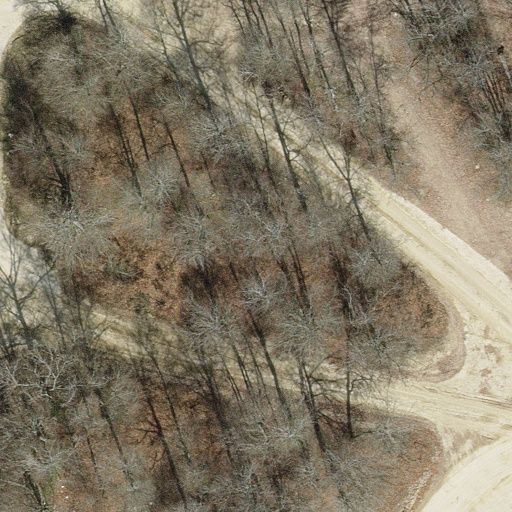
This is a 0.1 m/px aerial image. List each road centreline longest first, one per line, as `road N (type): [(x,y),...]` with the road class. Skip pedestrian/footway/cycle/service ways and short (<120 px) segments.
road 1 (track): [(511,339),(446,269),(223,78),(102,0)]
road 2 (track): [(494,464),(419,404),(158,357),(0,297)]
